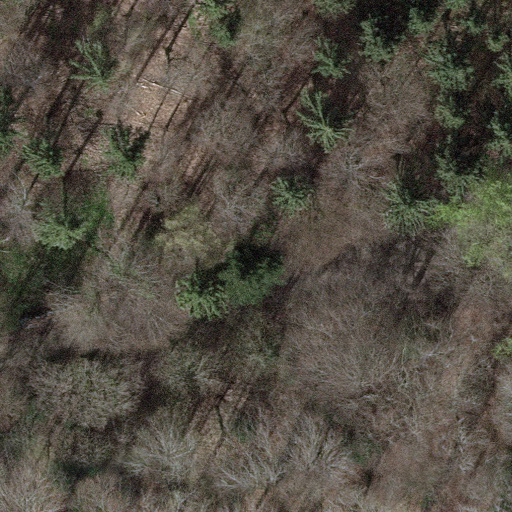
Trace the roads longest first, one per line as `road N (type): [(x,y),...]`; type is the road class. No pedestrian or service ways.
road 1 (track): [(0,350),(233,275),(511,275)]
road 2 (track): [(233,275),(511,188)]
